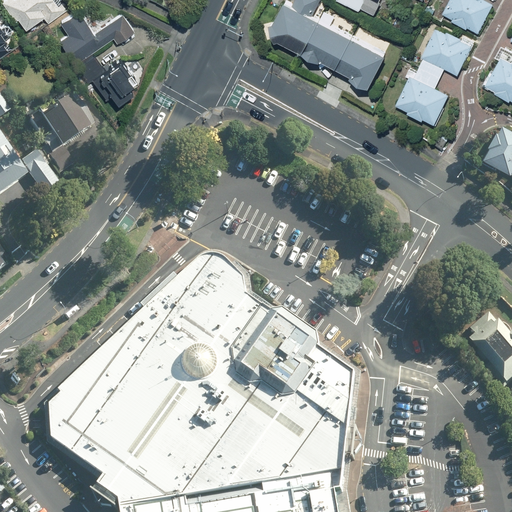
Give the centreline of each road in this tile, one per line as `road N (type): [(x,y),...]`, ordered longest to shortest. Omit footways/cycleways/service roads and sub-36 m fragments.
road 1 (primary): [(191,71),(113,214),(39,296)]
road 2 (secondary): [(511,248),(354,142)]
road 3 (secondary): [(354,142),(301,128),(191,71)]
road 4 (secondary): [(203,48),(313,108),(354,142)]
